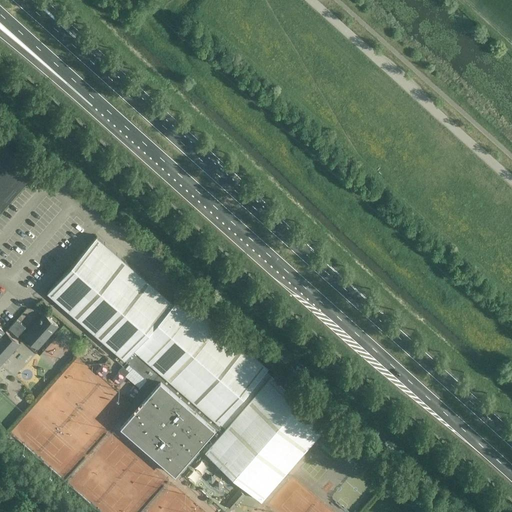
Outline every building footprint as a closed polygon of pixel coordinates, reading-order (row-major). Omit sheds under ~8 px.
[(0,141),(0,210),(35,172),(0,141)] [(174,303),(101,239),(104,236),(101,233),(98,237),(97,236),(49,292),(130,362),(122,372),(149,397),(125,425),(176,469),(197,444),(199,446),(206,438),(213,442),(206,450),(247,487),(257,495),(261,500),(328,423),(272,374),(270,377),(264,373),(269,367),(192,300),(195,295),(187,288),(174,303)] [(38,348),(59,325),(44,312),(35,322),(31,326),(32,327),(24,335),(38,348)] [(9,328),(18,336),(26,327),(17,319),(9,328)] [(0,365),(19,344),(6,332),(0,338),(0,365)] [(51,344),(48,347),(55,353),(58,350),(51,344)] [(102,414),(119,394),(96,374),(86,385),(96,394),(89,402),(102,414)] [(221,482),(227,477),(222,470),(215,475),(221,482)] [(239,489),(234,495),(227,504),(233,510),(240,501),(246,495),(239,489)]
